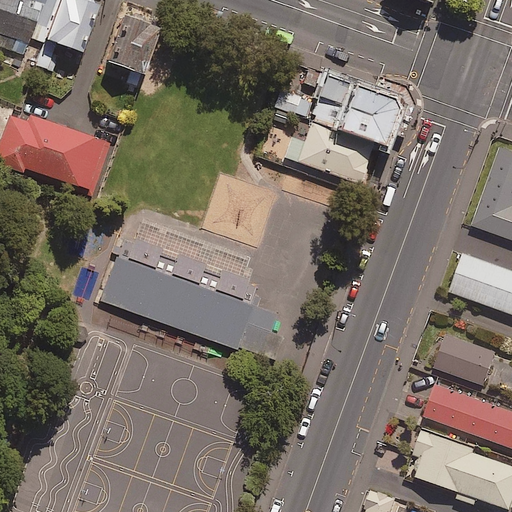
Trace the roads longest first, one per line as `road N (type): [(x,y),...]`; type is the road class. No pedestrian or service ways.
road 1 (secondary): [(465,71),(306,511)]
road 2 (tertiary): [(465,71),(268,0)]
